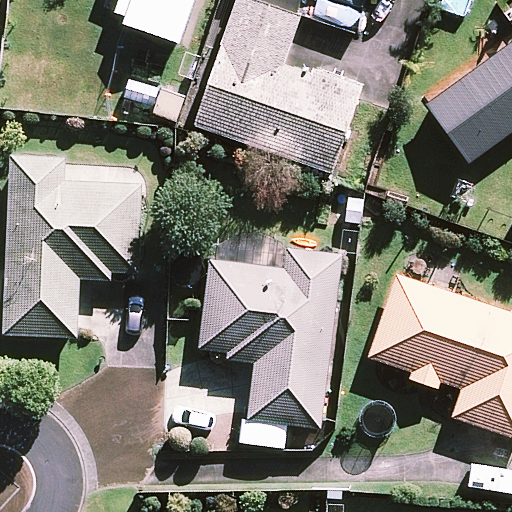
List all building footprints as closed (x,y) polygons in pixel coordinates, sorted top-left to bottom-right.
[(179,47),(195,0),(119,0),(113,19),(125,23),(123,28),(179,47)] [(251,0),(295,15),(300,0),(251,0)] [(192,131),(330,179),(359,97),(282,70),(298,24),(238,2),(192,131)] [(457,86),(501,147),(511,138),(511,45),(462,82),(457,86)] [(151,119),(174,128),(183,102),(160,94),(151,119)] [(65,164),(10,161),(2,331),(2,341),(77,344),(79,285),(109,286),(110,277),(138,279),(141,190),(64,187),(65,164)] [(319,434),(341,260),(285,253),(282,273),(207,264),(196,354),(225,358),(224,366),(252,369),(245,425),(319,434)] [(511,319),(394,280),(366,362),(410,377),(407,384),(437,394),(439,387),(459,393),(449,422),(511,443),(511,319)]
